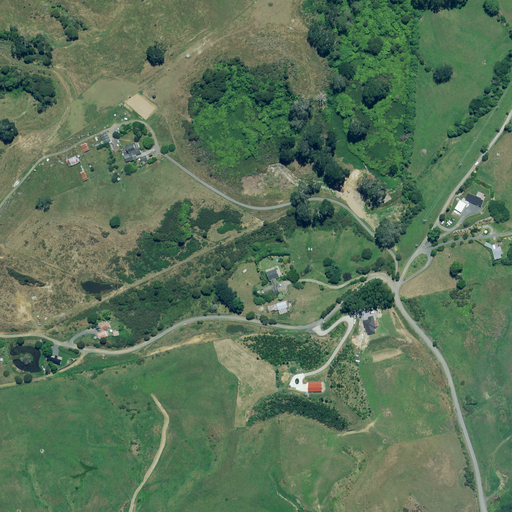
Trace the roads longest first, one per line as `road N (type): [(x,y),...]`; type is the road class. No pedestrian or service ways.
road 1 (unclassified): [(483,511),(446,363),(394,286)]
road 2 (track): [(511,107),(394,286)]
